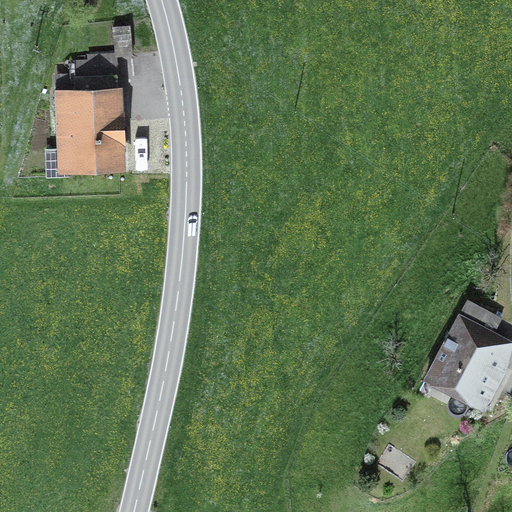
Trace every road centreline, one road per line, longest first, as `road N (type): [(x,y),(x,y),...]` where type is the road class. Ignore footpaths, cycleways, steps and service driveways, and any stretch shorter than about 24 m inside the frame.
road 1 (tertiary): [(135,511),(179,285),(186,187),(182,101),(161,0)]
road 2 (unknown): [(160,400),(338,417),(432,406),(456,388),(494,298)]
